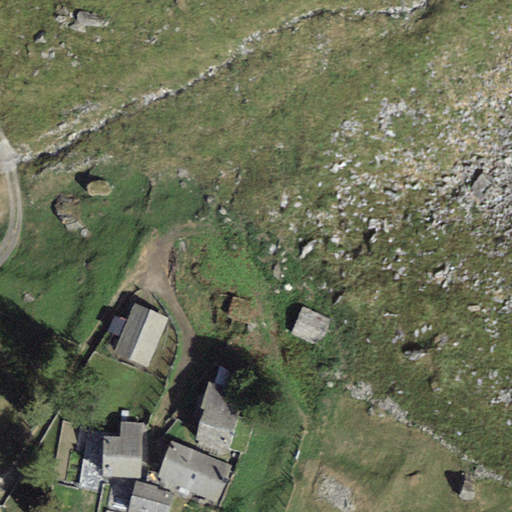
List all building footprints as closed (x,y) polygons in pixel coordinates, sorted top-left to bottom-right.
[(169,322),(133,309),(116,357),(149,370),(169,322)] [(321,348),(332,322),(305,310),(294,336),(321,348)] [(207,419),(238,426),(248,380),(217,373),(207,419)] [(202,430),(198,446),(230,453),(234,438),(202,430)] [(102,442),(101,481),(142,482),(141,443),(102,442)] [(233,466),(168,444),(158,483),(221,504),(233,466)]
